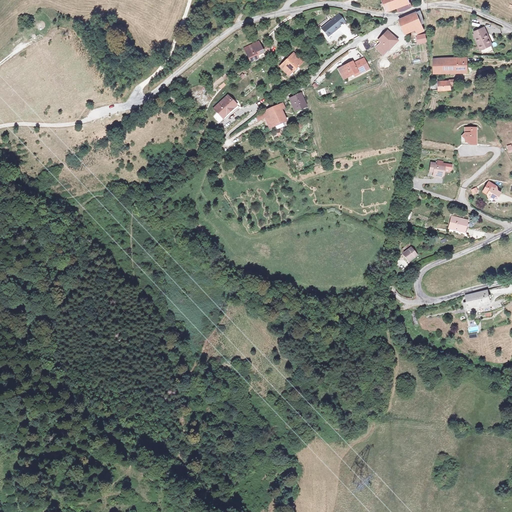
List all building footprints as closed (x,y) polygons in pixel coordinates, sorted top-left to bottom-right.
[(378,0),(381,4),(379,5),(381,8),(382,7),(385,12),(395,7),(398,11),(407,7),(403,0),(378,0)] [(415,12),(410,13),(418,26),(421,24),(421,22),(415,12)] [(410,13),(394,22),(402,35),(409,31),(412,29),(414,33),(420,29),(418,26),(410,13)] [(329,23),(320,31),(327,40),(337,31),(336,30),(342,25),(336,18),(330,24),(329,23)] [(480,28),(471,32),(474,37),(472,38),(478,49),(487,44),(482,34),(483,33),(480,28)] [(422,31),(420,29),(414,33),(412,29),(409,31),(414,38),(422,33),(422,31)] [(396,44),(385,33),(374,44),(377,47),(372,52),(381,60),(396,44)] [(262,44),(247,50),(252,64),(259,62),(257,56),(265,53),(262,44)] [(257,56),(259,62),(267,59),(265,53),(257,56)] [(293,55),(279,69),(289,79),(296,73),(294,71),(302,64),(293,55)] [(462,58),(430,58),(431,74),(462,73),(462,58)] [(348,63),(336,69),(342,80),(353,74),(354,76),(365,71),(359,60),(349,65),(348,63)] [(319,85),(325,77),(321,74),(315,81),(319,85)] [(445,81),(433,82),(434,91),(446,91),(446,85),(452,85),(452,79),(446,80),(445,81)] [(299,94),(288,99),(294,114),(305,109),(299,94)] [(227,96),(211,109),(219,118),(224,114),(225,115),(231,110),(228,106),(229,106),(227,103),(230,101),(227,96)] [(228,106),(231,110),(235,107),(230,101),(227,103),(229,106),(228,106)] [(269,108),(259,114),(262,119),(270,132),(287,121),(282,112),(284,111),(279,103),(269,108)] [(224,114),(219,118),(222,122),(234,113),(231,110),(225,115),(224,114)] [(262,119),(259,114),(256,115),(251,119),(255,124),(262,119)] [(475,130),(464,131),(463,144),(471,144),(475,144),(475,130)] [(431,164),(426,164),(425,172),(429,173),(428,176),(432,177),(433,174),(438,175),(439,168),(431,166),(431,164)] [(494,202),(503,189),(488,181),(481,191),(486,198),(494,202)] [(467,224),(456,221),(452,233),(461,235),(463,230),(465,231),(467,224)] [(407,250),(398,258),(404,266),(413,258),(407,250)] [(468,296),(462,298),(464,303),(461,304),(462,306),(460,307),(462,311),(487,305),(486,302),(489,301),(487,297),(484,298),(483,293),(468,296)]
